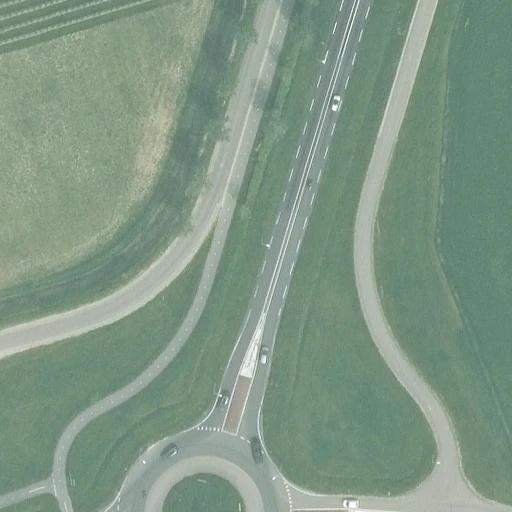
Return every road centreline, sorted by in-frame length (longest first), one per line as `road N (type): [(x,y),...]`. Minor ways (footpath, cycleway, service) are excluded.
road 1 (unclassified): [(429,0),(370,194),(363,281),(394,357),(441,423),(450,455),(449,511)]
road 2 (unclassified): [(267,0),(210,200),(170,267),(96,315),(0,346)]
road 3 (primary): [(358,0),(273,280)]
road 4 (primary): [(249,461),(273,280)]
road 5 (primary): [(273,280),(203,444)]
road 6 (unclassified): [(422,511),(273,499)]
